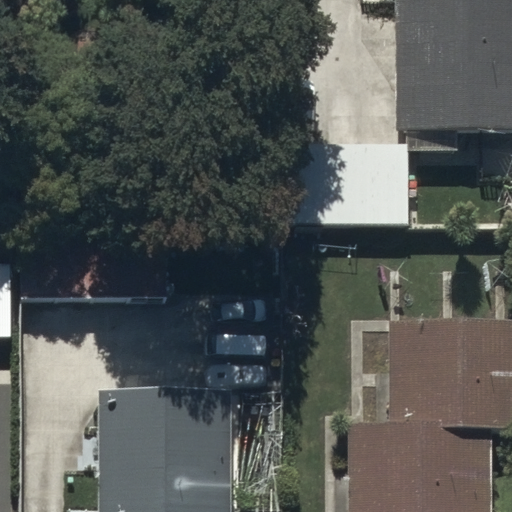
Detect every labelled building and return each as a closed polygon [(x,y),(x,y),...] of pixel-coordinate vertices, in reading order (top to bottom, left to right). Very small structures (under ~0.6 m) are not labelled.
[(511,0),(388,0),(388,140),(480,140),(480,172),(511,171),(511,0)] [(406,228),(406,156),(283,156),(284,229),(406,228)] [(15,282),(15,318),(105,318),(105,282),(15,282)] [(392,429),(350,429),(348,511),(491,511),(492,439),(511,439),(511,330),(393,330),(392,429)] [(228,511),(229,403),(95,402),(94,511),(228,511)]
